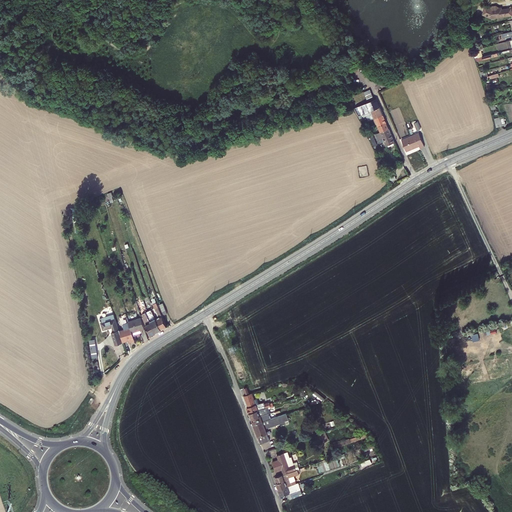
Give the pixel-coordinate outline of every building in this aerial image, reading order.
[(493,10),(487,8),(484,16),(493,20),(511,16),(511,8),(503,10),(503,8),(500,9),(498,7),(493,8),(493,10)] [(500,56),(499,53),(478,59),(479,61),(500,56)] [(365,93),(368,100),(373,98),(370,90),(365,93)] [(377,98),(361,104),(364,111),(366,111),(380,105),(377,98)] [(369,113),(371,118),(375,117),(383,113),(380,105),(366,111),(367,114),(369,113)] [(383,113),(375,117),(378,123),(386,120),(383,113)] [(389,127),(386,120),(378,123),(381,130),(389,127)] [(381,130),(376,132),(378,138),(383,136),(386,144),(394,141),(389,127),(381,130)] [(422,149),(426,147),(421,134),(403,141),(408,152),(421,147),(422,149)] [(361,177),(370,175),(368,165),(359,167),(361,177)] [(391,182),(398,179),(394,172),(388,175),(391,182)] [(160,318),(165,330),(171,326),(161,302),(157,304),(163,317),(160,318)] [(150,312),(160,332),(165,330),(160,318),(156,310),(150,312)] [(147,314),(148,316),(147,317),(150,325),(155,335),(160,332),(150,312),(147,314)] [(104,318),(107,330),(109,329),(107,321),(111,320),(111,319),(119,316),(118,313),(104,318)] [(135,327),(137,334),(145,332),(145,330),(149,329),(145,317),(138,319),(137,315),(131,317),(133,322),(134,327),(135,327)] [(111,319),(111,320),(107,321),(109,329),(116,327),(118,331),(116,332),(120,345),(127,342),(124,331),(123,329),(119,316),(111,319)] [(137,334),(135,327),(134,327),(133,322),(127,324),(128,329),(124,331),(127,342),(131,341),(131,340),(132,340),(133,343),(139,341),(137,334)] [(248,394),(252,406),(260,403),(255,391),(248,394)] [(260,403),(252,406),(251,406),(253,412),(270,407),(268,401),(260,403)] [(272,412),(270,407),(253,412),(255,418),(272,412)] [(287,413),(272,412),(255,418),(257,423),(287,413)] [(289,419),(287,413),(257,423),(260,429),(289,419)] [(262,435),(265,442),(271,440),(269,435),(289,427),(289,426),(293,424),(291,418),(289,419),(260,429),(262,435)] [(324,431),(318,433),(320,439),(327,438),(324,431)] [(375,434),(374,431),(356,437),(357,440),(375,434)] [(276,460),(277,463),(289,459),(288,456),(298,452),(297,448),(281,454),(282,458),(276,460)] [(291,466),(289,459),(277,463),(279,470),(286,468),(287,473),(293,471),(301,468),(299,463),(291,466)] [(279,482),(282,488),(297,483),(293,471),(287,473),(279,475),(281,481),(279,482)] [(297,483),(282,488),(285,495),(304,488),(302,481),(297,483)]
